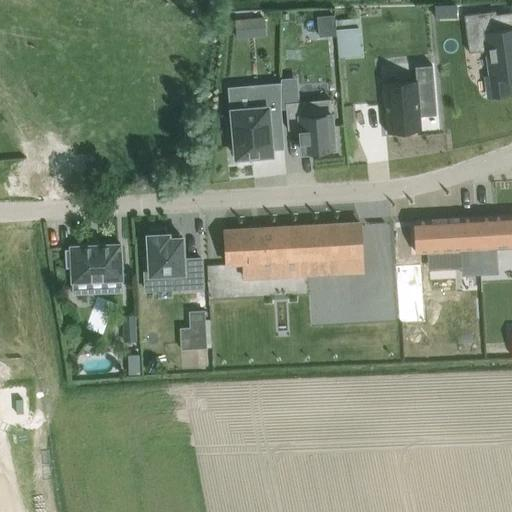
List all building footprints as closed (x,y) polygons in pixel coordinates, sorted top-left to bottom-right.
[(511,74),(511,28),(498,31),(495,10),(464,14),(469,52),(488,49),(492,76),(487,76),(490,96),(511,93),(509,75),(511,74)] [(319,36),(337,34),(336,29),(335,18),(335,14),(317,16),(319,36)] [(248,28),(247,18),(235,19),(236,31),(249,30),(248,28)] [(363,54),(362,25),(338,26),(339,55),(363,54)] [(437,114),(432,64),(415,65),(416,79),(383,82),(387,132),(422,129),(421,115),(437,114)] [(253,155),(272,154),(268,110),(281,109),(281,105),(281,84),(265,85),(265,91),(248,93),(249,107),(232,109),(236,157),(241,156),(241,160),(253,159),(253,155)] [(300,128),(302,151),(335,148),(330,98),(286,102),(288,129),(300,128)] [(511,245),(511,213),(489,215),(477,215),(480,263),(506,261),(505,246),(511,245)] [(475,274),(474,263),(472,216),(414,219),(416,254),(456,251),(457,275),(475,274)] [(262,274),(362,268),(359,222),(225,230),(227,264),(261,262),(262,274)] [(169,236),(169,232),(165,233),(165,229),(152,229),(152,233),(148,234),(149,256),(144,257),(145,274),(173,273),(173,288),(203,286),(201,257),(184,258),(182,236),(180,236),(169,236)] [(72,279),(72,281),(74,281),(120,279),(122,279),(122,277),(121,245),(121,243),(118,243),(73,245),(70,245),(70,248),(71,248),(71,249),(66,249),(67,266),(72,266),(72,279)] [(395,271),(398,323),(419,322),(417,270),(395,271)] [(463,337),(490,336),(488,308),(461,309),(463,337)] [(191,327),(192,347),(206,347),(204,310),(190,311),(191,327)] [(135,314),(123,314),(124,341),(137,340),(135,314)] [(141,373),(140,353),(128,353),(128,374),(141,373)]
